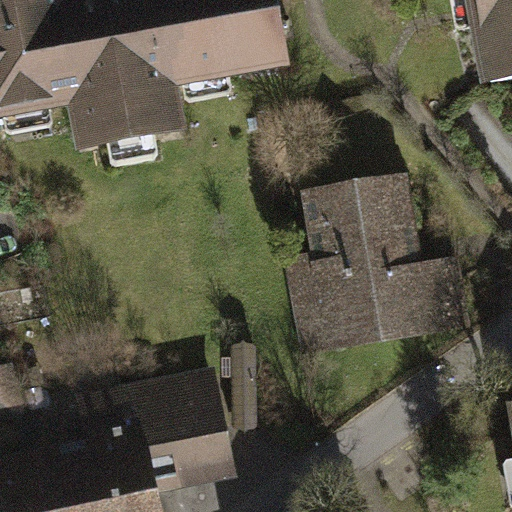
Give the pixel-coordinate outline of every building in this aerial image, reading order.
[(181,119),(288,100),(270,0),(155,0),(67,16),(63,0),(0,0),(0,152),(63,141),(69,173),(186,152),(181,119)] [(461,8),(480,118),(511,112),(511,0),(412,0),(415,16),(461,8)] [(405,175),(303,191),(312,250),(289,253),(306,355),(467,329),(455,257),(419,263),(405,175)] [(13,379),(0,381),(0,428),(22,424),(13,379)] [(158,511),(154,489),(199,481),(196,465),(229,459),(213,381),(79,407),(90,461),(0,478),(0,511),(158,511)]
